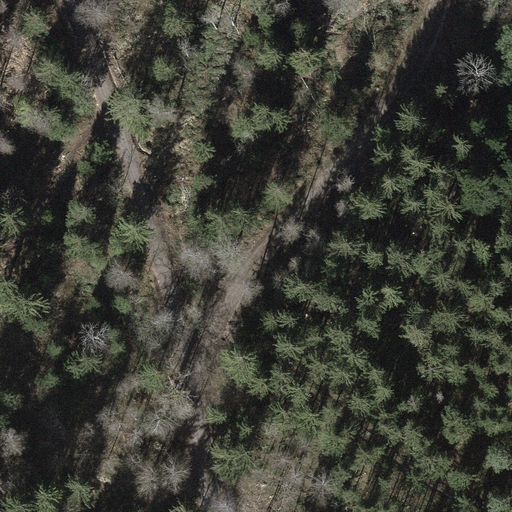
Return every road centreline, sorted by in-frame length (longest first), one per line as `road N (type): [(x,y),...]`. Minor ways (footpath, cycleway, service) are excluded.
road 1 (track): [(210,511),(198,385),(72,0)]
road 2 (track): [(438,0),(367,119),(212,325),(198,385)]
